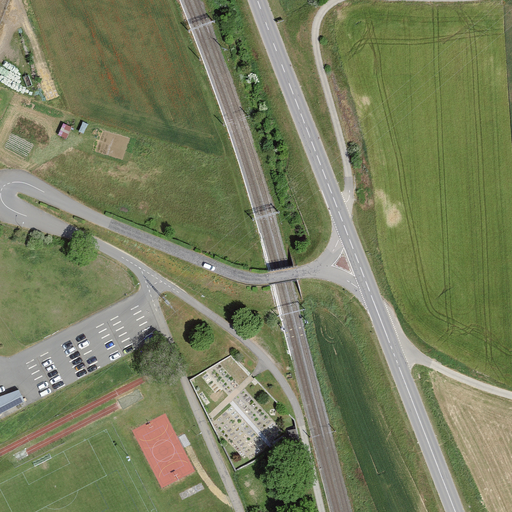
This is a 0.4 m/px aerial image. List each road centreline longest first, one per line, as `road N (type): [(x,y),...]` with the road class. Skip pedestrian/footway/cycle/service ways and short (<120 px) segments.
road 1 (unclassified): [(3,186),(26,183),(241,276),(313,269)]
road 2 (unclassified): [(151,274),(272,367),(298,412),(322,511)]
road 3 (residential): [(151,274),(149,292),(240,511)]
road 4 (primary): [(257,0),(344,226)]
road 5 (primary): [(371,296),(455,511)]
road 6 (track): [(340,214),(349,193),(347,161),(314,30),(323,7),(337,0)]
road 7 (residential): [(0,197),(13,211),(76,232),(151,274)]
road 8 (track): [(389,342),(511,395)]
